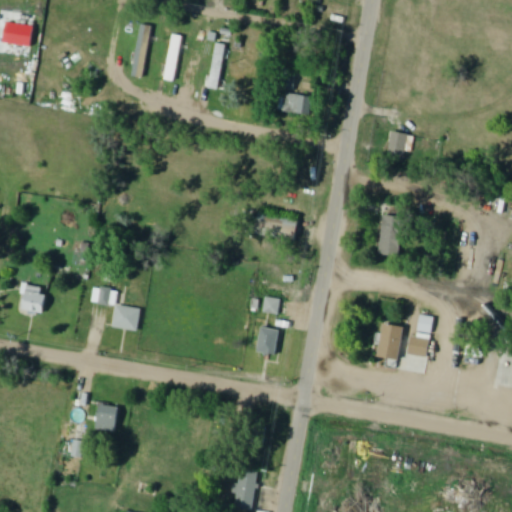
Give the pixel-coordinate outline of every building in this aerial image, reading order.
[(153,27),(142,25),(134,77),(145,79),(153,27)] [(167,81),(177,82),(183,36),(173,35),(167,81)] [(227,50),(219,50),(217,88),(225,89),(227,50)] [(297,73),(282,71),(278,111),(314,115),(316,96),(295,93),(297,73)] [(414,136),(394,131),(389,155),(409,160),(414,136)] [(402,258),(406,218),(385,216),(381,256),(402,258)] [(22,310),(44,317),(51,294),(29,287),(22,310)] [(143,310),(117,306),(119,291),(95,287),(93,304),(118,308),(115,329),(140,332),(143,310)] [(280,314),(281,300),(267,300),(266,314),(280,314)] [(411,357),(431,358),(434,318),(421,317),(419,338),(413,337),(411,357)] [(381,358),(401,362),(408,328),(388,324),(381,358)] [(283,331),(264,327),(259,354),(278,357),(283,331)] [(119,433),(122,407),(102,405),(99,431),(119,433)] [(248,448),(263,448),(263,432),(248,432),(248,448)] [(75,440),(73,456),(82,457),(84,442),(75,440)] [(256,511),(259,471),(240,470),(237,511),(244,511),(256,511)]
